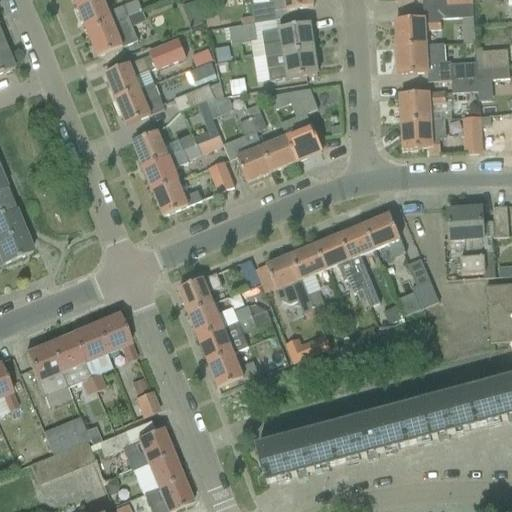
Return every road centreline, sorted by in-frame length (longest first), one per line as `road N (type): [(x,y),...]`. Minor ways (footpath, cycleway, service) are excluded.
road 1 (residential): [(138,279),(25,0)]
road 2 (residential): [(138,279),(373,184)]
road 3 (residential): [(226,511),(138,279)]
road 4 (residential): [(373,184),(358,0)]
road 5 (residential): [(363,511),(462,494),(511,497)]
road 6 (residential): [(0,334),(138,279)]
road 7 (residential): [(373,184),(511,178)]
